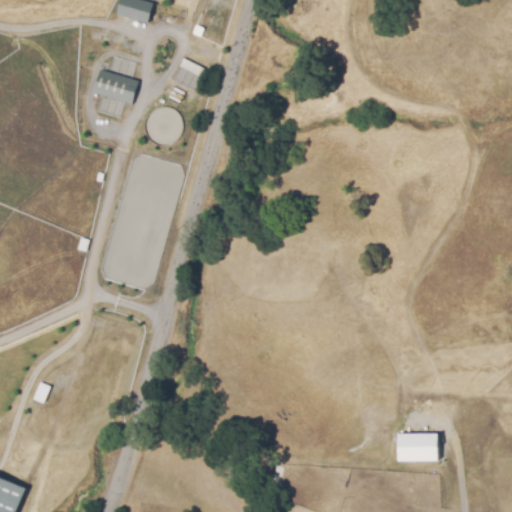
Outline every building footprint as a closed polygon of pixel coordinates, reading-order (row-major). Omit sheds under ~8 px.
[(120,0),(116,13),(148,22),(154,2),(146,0),(120,0)] [(204,67),(182,58),(179,66),(201,74),(204,67)] [(93,92),(132,103),(139,79),(99,69),(93,92)] [(50,386),(39,382),(33,398),(44,402),(50,386)] [(438,432),(398,433),(399,460),(438,460),(438,432)]
